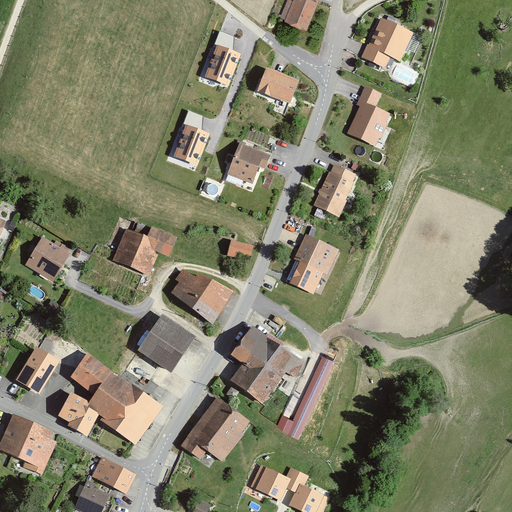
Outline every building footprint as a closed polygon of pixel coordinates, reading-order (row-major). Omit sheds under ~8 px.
[(318,0),(291,0),(284,18),(307,27),(318,0)] [(413,33),(381,17),(362,57),(385,68),(390,57),(400,62),(413,33)] [(241,54),(217,45),(205,77),(229,86),(241,54)] [(298,79),(265,67),(256,92),(289,104),(298,79)] [(384,92),(367,85),(347,133),(377,146),(390,114),(377,109),(384,92)] [(210,134),(186,125),(174,156),(198,165),(210,134)] [(271,155),(240,143),(228,173),(253,183),(259,167),(265,169),(271,155)] [(357,174),(334,164),(331,172),(329,171),(314,205),(339,217),(347,200),(345,200),(357,174)] [(147,235),(126,228),(113,259),(149,275),(159,252),(169,256),(177,236),(151,225),(147,235)] [(339,250),(305,234),(294,258),(300,261),(290,283),(313,294),(323,272),(328,274),(339,250)] [(70,253),(42,236),(25,264),(54,281),(70,253)] [(253,245),(231,240),(227,255),(250,260),(253,245)] [(179,282),(172,292),(212,323),(234,291),(198,273),(195,276),(183,269),(175,279),(179,282)] [(162,314),(138,349),(172,371),(196,336),(162,314)] [(243,363),(231,379),(263,403),(286,372),(296,377),(304,360),(252,325),(231,354),(239,360),(243,363)] [(60,360),(36,346),(16,379),(39,394),(60,360)] [(163,406),(88,352),(71,377),(94,394),(89,401),(71,391),(58,415),(70,421),(68,425),(87,435),(99,414),(102,416),(100,420),(135,444),(163,406)] [(335,360),(322,355),(293,418),(282,414),(277,425),(287,432),(299,437),(335,360)] [(192,431),(181,446),(200,459),(207,450),(222,461),(245,434),(242,432),(250,421),(217,397),(192,431)] [(53,431),(13,414),(0,445),(0,449),(44,467),(55,440),(50,438),(53,431)] [(136,474),(102,457),(93,476),(127,492),(136,474)] [(286,476),(261,464),(251,487),(281,501),(287,488),(291,479),(286,476)] [(290,467),(286,476),(291,479),(287,488),(295,492),(300,483),(304,485),(309,476),(290,467)] [(304,485),(300,483),(295,492),(289,505),(303,511),(321,511),(329,497),(304,485)] [(101,511),(109,494),(85,484),(74,511),(77,511),(101,511)] [(206,511),(210,505),(201,500),(193,511),(206,511)]
